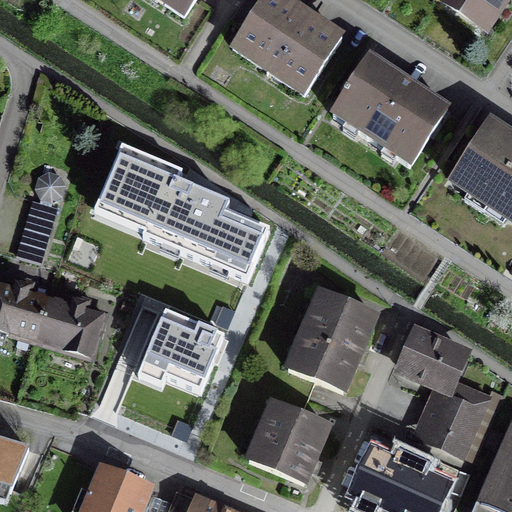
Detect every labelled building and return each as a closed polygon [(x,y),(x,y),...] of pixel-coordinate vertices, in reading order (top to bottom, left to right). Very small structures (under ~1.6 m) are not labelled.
[(200,0),(134,0),(180,30),(200,0)] [(343,48),(270,0),(259,0),(221,58),(302,111),(343,48)] [(511,0),(434,0),(490,35),(511,0)] [(446,117),(362,60),(321,120),(404,177),(446,117)] [(511,140),(482,121),(438,185),(511,235),(511,140)] [(179,170),(124,147),(99,206),(149,227),(148,230),(245,271),(264,228),(221,210),(226,198),(176,177),(179,170)] [(34,204),(18,260),(40,266),(56,210),(49,208),(51,201),(56,199),(61,193),(62,185),(56,178),(48,176),(41,179),(37,185),(37,192),(42,199),(43,199),(41,206),(34,204)] [(0,336),(37,346),(49,301),(0,288),(0,336)] [(378,321),(316,294),(281,373),(343,400),(378,321)] [(106,316),(49,301),(37,346),(95,361),(106,316)] [(220,334),(165,311),(140,370),(161,379),(165,371),(199,385),(220,334)] [(467,352),(415,330),(398,371),(450,393),(467,352)] [(489,398),(460,386),(453,401),(434,393),(415,437),(464,458),(489,398)] [(332,430),(263,399),(233,464),(302,495),(332,430)] [(511,511),(511,428),(475,511),(511,511)] [(29,450),(0,442),(0,490),(11,493),(29,450)] [(437,511),(452,480),(371,443),(349,492),(394,511),(437,511)] [(101,474),(84,511),(138,511),(147,494),(101,474)] [(213,511),(176,497),(169,511),(213,511)]
